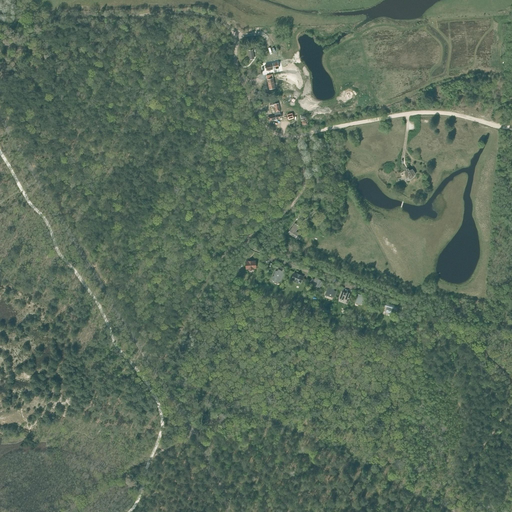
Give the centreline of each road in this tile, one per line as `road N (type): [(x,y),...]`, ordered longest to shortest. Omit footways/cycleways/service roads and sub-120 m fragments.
road 1 (unclassified): [(0,116),(214,468),(229,511)]
road 2 (track): [(0,21),(211,16),(235,36),(236,68),(265,127),(295,136)]
road 3 (track): [(454,510),(279,423),(227,417)]
road 4 (track): [(295,136),(299,197),(289,212),(235,241),(189,312)]
road 5 (track): [(295,136),(418,112),(511,128)]
